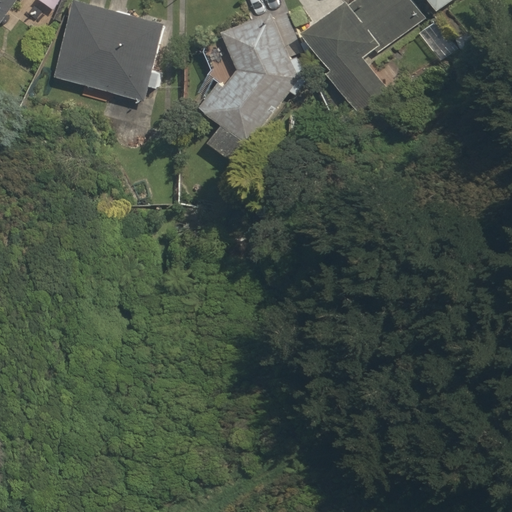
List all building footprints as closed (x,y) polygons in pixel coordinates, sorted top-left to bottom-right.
[(0,0),(0,28),(21,0),(0,0)] [(173,24),(88,0),(87,0),(65,81),(150,106),(173,24)] [(371,60),(435,15),(424,0),(360,0),(307,39),(361,115),(394,91),(371,60)] [(439,0),(448,12),(464,0),(439,0)] [(213,46),(226,85),(207,106),(226,123),(211,139),(235,160),(249,144),(258,151),(314,87),(293,18),(234,36),(235,40),(213,46)]
